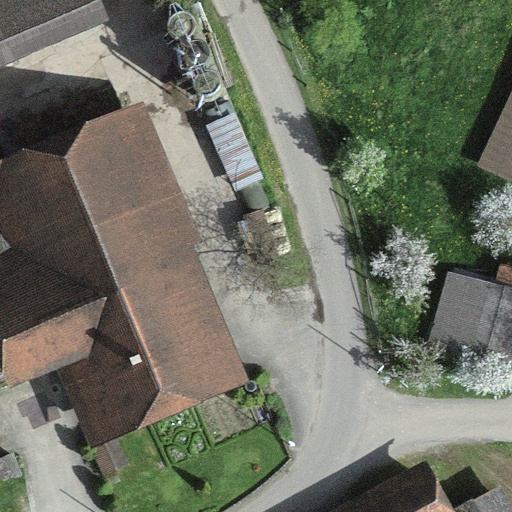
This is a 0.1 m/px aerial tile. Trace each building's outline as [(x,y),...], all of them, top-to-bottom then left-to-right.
[(0,0),(0,64),(102,21),(93,0),(0,0)] [(511,116),(492,161),(511,170),(511,116)] [(107,426),(220,379),(169,258),(183,253),(181,247),(189,244),(136,119),(129,122),(127,118),(112,124),(114,126),(0,174),(0,337),(16,375),(75,350),(107,426)] [(505,357),(511,328),(511,297),(450,281),(435,340),(505,357)] [(508,511),(501,498),(474,511),(441,511),(422,477),(357,511),(508,511)]
